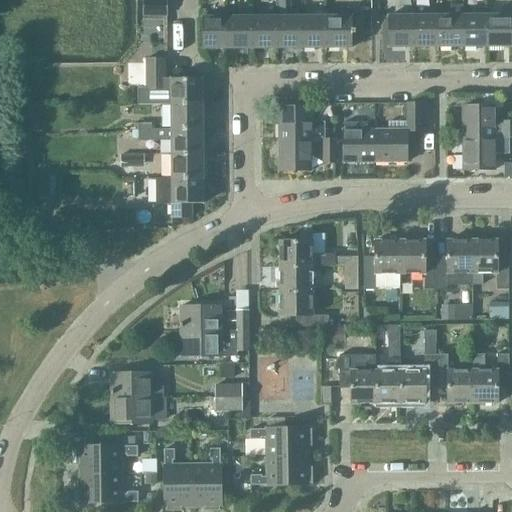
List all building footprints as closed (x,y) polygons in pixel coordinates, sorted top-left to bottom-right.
[(166,0),(154,0),(154,17),(166,17),(166,0)] [(449,6),(449,16),(437,16),(437,49),(462,48),(462,16),(462,6),(449,6)] [(487,48),(487,16),(487,9),(474,9),(475,16),(462,16),(462,48),(487,48)] [(511,15),(487,16),(487,48),(511,47),(511,15)] [(387,49),(412,49),(412,16),(387,17),(387,49)] [(437,49),(437,16),(412,16),(412,49),(437,49)] [(203,49),(227,49),(227,17),(202,18),(203,49)] [(227,17),(227,49),(252,49),(252,17),(227,17)] [(252,17),(252,49),(277,49),(277,17),(252,17)] [(277,17),(277,49),(302,49),(302,17),(277,17)] [(302,17),(302,49),(326,49),(326,17),(302,17)] [(352,17),(326,17),(326,49),(351,49),(351,34),(361,34),(361,18),(352,18),(352,17)] [(202,78),(170,79),(164,79),(164,67),(147,67),(147,89),(171,89),(171,104),(202,104),(202,78)] [(202,104),(171,104),(171,129),(202,129),(202,104)] [(422,104),(407,104),(407,130),(407,132),(422,132),(422,104)] [(311,123),(311,106),(279,106),(279,138),(311,138),(311,140),(323,140),(323,139),(326,139),(325,123),(311,123)] [(494,107),(463,107),(463,138),(510,138),(511,138),(511,121),(495,122),(494,107)] [(344,131),(343,131),(343,163),(375,163),(375,131),(353,131),(353,123),(344,123),(344,131)] [(202,129),(171,129),(165,129),(155,129),(139,129),(139,140),(171,140),(171,154),(202,154),(202,129)] [(407,130),(375,131),(375,163),(407,163),(407,132),(407,130)] [(311,138),(279,138),(278,170),(311,170),(311,140),(311,138)] [(510,138),(463,138),(463,170),(495,170),(495,154),(510,154),(510,138)] [(324,163),(335,163),(335,158),(334,139),(326,139),(323,139),(323,140),(324,163)] [(202,154),(171,154),(171,179),(203,179),(202,154)] [(203,204),(203,179),(155,179),(155,204),(171,204),(172,218),(190,218),(190,204),(203,204)] [(365,236),(402,238),(403,211),(366,209),(365,236)] [(446,256),(435,256),(435,289),(447,289),(447,274),(472,274),(472,241),(446,241),(446,256)] [(497,256),(497,241),(472,241),(472,274),(497,274),(497,289),(508,289),(508,256),(497,256)] [(312,242),(279,242),(279,267),(312,266),(312,242)] [(399,274),(399,242),(374,242),(374,257),(363,257),(363,290),(376,290),(376,274),(399,274)] [(399,242),(399,274),(424,274),(424,289),(435,289),(435,256),(424,256),(424,242),(399,242)] [(357,279),(357,258),(335,258),(335,267),(345,267),(345,279),(357,279)] [(312,266),(279,267),(279,291),(312,291),(312,266)] [(357,290),(357,279),(345,279),(345,290),(357,290)] [(312,291),(279,291),(280,316),(294,316),(294,328),(328,328),(327,316),(313,316),(312,291)] [(459,320),(460,303),(436,302),(435,319),(459,320)] [(489,304),(489,320),(509,320),(509,303),(489,304)] [(180,307),(180,332),(220,331),(220,330),(220,306),(180,307)] [(373,309),(364,309),(364,321),(373,321),(373,309)] [(237,313),(237,330),(237,331),(248,331),(248,313),(237,313)] [(180,332),(180,357),(221,357),(221,352),(223,353),(223,357),(238,357),(238,352),(248,352),(248,331),(237,331),(237,330),(220,330),(220,331),(180,332)] [(448,354),(436,355),(436,388),(447,388),(447,404),(472,404),(472,370),(448,370),(448,354)] [(400,371),(400,404),(425,404),(424,388),(436,388),(436,355),(424,355),(424,371),(400,371)] [(472,370),(472,404),(497,404),(497,388),(509,388),(509,355),(497,355),(497,370),(472,370)] [(350,404),(375,404),(375,371),(351,371),(351,356),(339,356),(339,389),(350,389),(350,404)] [(400,404),(400,371),(375,371),(375,404),(400,404)] [(151,374),(112,374),(112,399),(164,398),(164,386),(159,386),(159,379),(151,379),(151,374)] [(216,397),(242,397),(242,386),(216,386),(216,397)] [(242,410),(242,397),(216,397),(216,410),(242,410)] [(112,399),(112,424),(152,424),(152,421),(164,420),(164,398),(112,399)] [(266,440),(267,458),(308,457),(308,446),(312,446),(312,430),(308,430),(308,429),(250,430),(250,440),(266,440)] [(80,465),(80,475),(122,475),(121,457),(138,457),(137,446),(121,447),(121,446),(80,447),(80,448),(76,448),(76,465),(80,465)] [(193,465),(193,507),(204,506),(204,510),(221,510),(221,506),(222,506),(221,465),(220,449),(210,449),(210,460),(212,460),(212,465),(193,465)] [(183,507),(193,507),(193,465),(174,466),(174,450),(164,450),(165,466),(164,466),(165,508),(166,508),(166,511),(183,511),(183,507)] [(251,476),(251,486),(267,485),(267,486),(309,485),(309,484),(313,484),(313,467),(308,467),(308,457),(267,458),(267,475),(251,476)] [(132,487),(146,488),(146,473),(133,472),(132,487)] [(122,475),(80,475),(80,486),(76,486),(77,503),(81,503),(81,504),(138,502),(138,492),(122,493),(122,475)]
